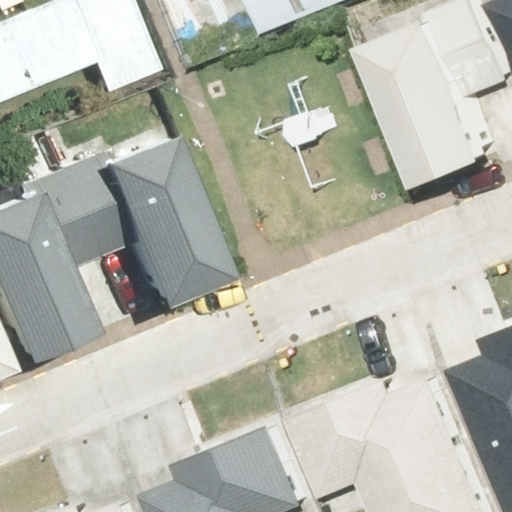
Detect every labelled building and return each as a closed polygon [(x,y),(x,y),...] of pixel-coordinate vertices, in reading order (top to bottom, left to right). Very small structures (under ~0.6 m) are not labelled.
[(0,98),(89,62),(99,88),(155,66),(128,0),(30,0),(0,12),(0,98)] [(256,0),(275,32),(342,0),(256,0)] [(433,0),(437,8),(381,31),(436,167),(509,137),(487,83),(511,73),(511,54),(489,0),(433,0)] [(146,288),(216,260),(160,118),(96,143),(92,133),(4,168),(9,179),(0,182),(0,304),(13,336),(77,310),(54,252),(121,226),(146,288)] [(511,309),(493,317),(501,338),(458,355),(511,489),(511,309)] [(394,354),(298,392),(335,484),(376,468),(393,511),(507,511),(446,357),(402,375),(394,354)] [(320,493),(284,401),(188,439),(196,460),(153,477),(166,511),(280,511),(280,509),(320,493)] [(88,482),(10,511),(150,511),(140,485),(97,502),(88,482)]
